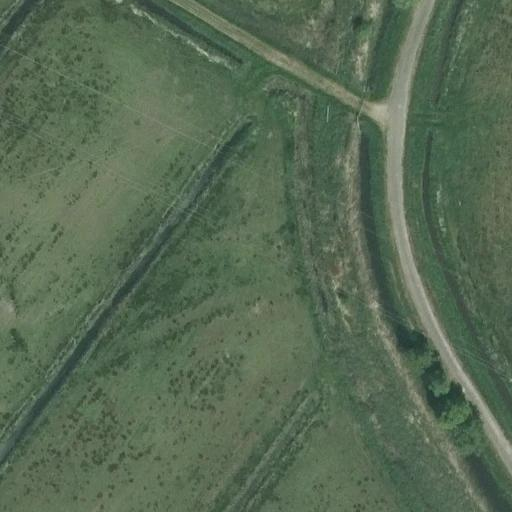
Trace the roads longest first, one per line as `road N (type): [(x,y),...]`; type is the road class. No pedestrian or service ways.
road 1 (unclassified): [(511,458),(429,323),(408,271),(393,122),(428,0)]
road 2 (track): [(393,122),(177,0)]
